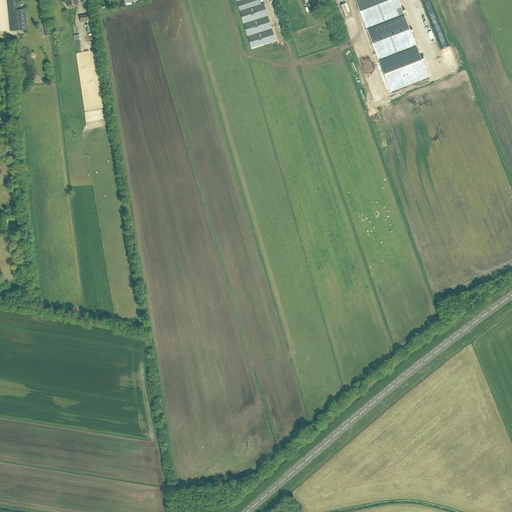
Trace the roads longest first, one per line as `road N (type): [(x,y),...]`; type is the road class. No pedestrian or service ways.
road 1 (primary): [(244,511),(431,351),(511,293)]
road 2 (track): [(0,306),(147,338)]
